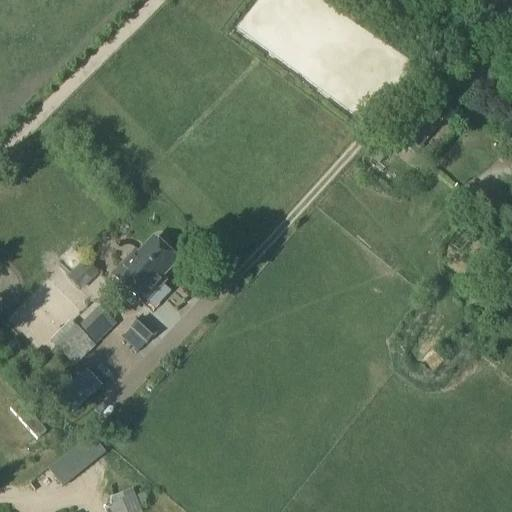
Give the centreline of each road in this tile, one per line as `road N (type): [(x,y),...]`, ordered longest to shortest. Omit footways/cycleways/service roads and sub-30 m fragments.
road 1 (unknown): [(102,421),(447,50)]
road 2 (track): [(0,154),(158,0)]
road 3 (tertiary): [(511,93),(370,0)]
